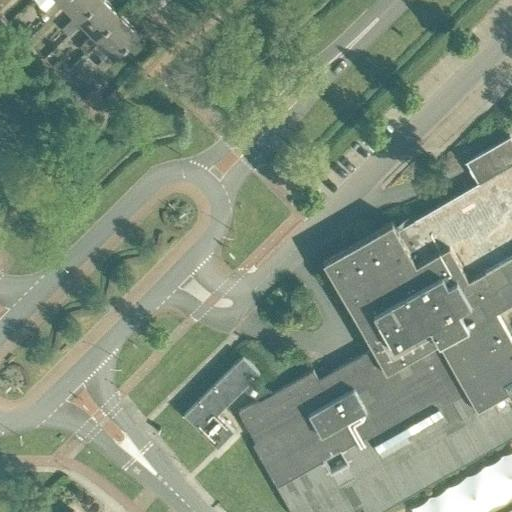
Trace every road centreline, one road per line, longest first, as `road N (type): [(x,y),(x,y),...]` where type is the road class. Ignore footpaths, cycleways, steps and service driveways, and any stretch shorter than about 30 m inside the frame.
road 1 (residential): [(175,281),(225,310),(246,296),(511,30)]
road 2 (primary): [(342,48),(317,60),(186,177)]
road 3 (primary): [(219,208),(342,48)]
road 4 (primary): [(186,177),(149,184),(36,295)]
road 5 (residential): [(162,490),(106,408),(96,357)]
road 6 (residential): [(40,410),(162,490)]
